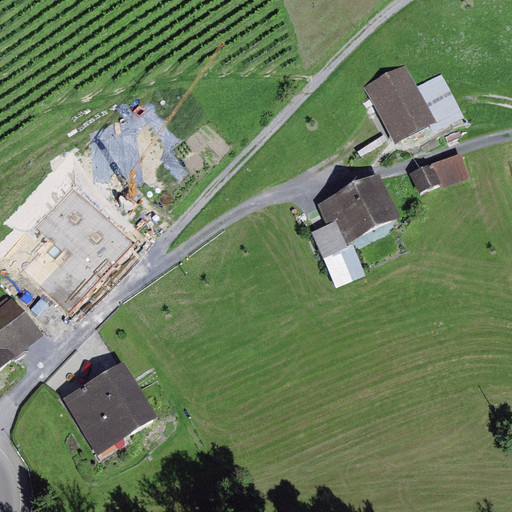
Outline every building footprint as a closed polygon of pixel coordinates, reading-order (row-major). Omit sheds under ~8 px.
[(427,90),(416,69),(377,89),(409,151),(472,118),(451,78),(427,90)] [(469,158),(423,175),(431,195),(477,177),(469,158)] [(420,216),(397,175),(324,216),(332,230),(321,237),(346,282),(373,267),(362,248),(420,216)] [(132,259),(96,230),(77,253),(43,226),(17,257),(52,285),(43,297),(78,325),(132,259)] [(0,385),(51,339),(16,301),(0,316),(0,385)] [(152,422),(123,374),(65,409),(94,457),(152,422)]
